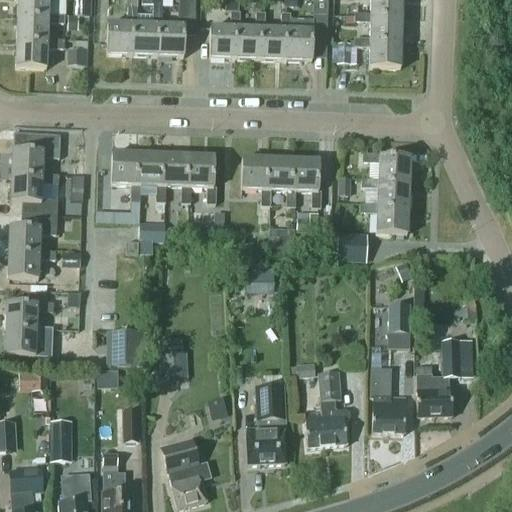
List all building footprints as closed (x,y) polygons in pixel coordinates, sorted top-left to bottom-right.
[(17,0),(16,21),(47,22),(47,18),(48,2),(64,3),(64,0),(17,0)] [(88,0),(73,0),(73,18),(88,19),(88,0)] [(106,58),(132,59),(133,28),(136,28),(137,0),(127,0),(127,28),(107,27),(106,58)] [(136,28),(133,28),(132,59),(157,60),(158,29),(162,29),(162,0),(141,0),(141,9),(153,9),(152,29),(136,28)] [(158,29),(157,60),(183,61),(184,31),(194,31),(194,0),(177,0),(176,30),(162,29),(158,29)] [(292,0),(284,0),(285,10),(293,11),(292,0)] [(370,1),(369,17),(369,21),(400,22),(400,0),(353,0),(353,1),(370,1)] [(208,62),(234,63),(235,32),(239,32),(240,15),(230,15),(230,31),(210,31),(208,62)] [(234,63),(238,63),(260,64),(261,33),(264,33),(265,16),(256,16),(255,32),(239,32),(235,32),(234,63)] [(280,33),(264,33),(261,33),(260,64),(285,64),(286,33),(289,34),(290,17),(281,17),(280,33)] [(369,26),(369,42),(369,46),(400,47),(400,22),(369,21),(369,17),(353,17),(353,26),(369,26)] [(47,18),(47,22),(16,21),(15,46),(46,47),(46,43),(47,27),(64,28),(64,19),(61,19),(47,18)] [(76,33),(76,19),(66,18),(66,33),(76,33)] [(305,34),(289,34),(286,33),(285,64),(311,65),(311,54),(325,55),(325,61),(324,61),(324,62),(325,62),(327,18),(306,18),(305,34)] [(369,46),(369,42),(352,42),(352,51),(369,52),(368,72),(399,72),(400,47),(369,46)] [(63,44),(46,43),(46,47),(15,46),(14,72),(45,73),(46,53),(63,53),(63,44)] [(335,67),(349,68),(350,47),(336,47),(335,67)] [(85,69),(85,53),(75,53),(71,53),(71,69),(85,69)] [(11,154),(10,180),(41,181),(41,177),(42,162),(58,162),(59,138),(27,137),(27,155),(11,154)] [(139,206),(139,189),(136,189),(137,158),(111,157),(110,188),(130,189),(129,206),(139,206)] [(378,167),(377,183),(377,186),(408,188),(409,162),(379,160),(379,157),(362,157),(361,166),(378,167)] [(164,207),(164,190),(161,190),(162,159),(137,158),(136,189),(139,189),(155,190),(155,206),(164,207)] [(189,208),(190,191),(186,191),(187,160),(162,159),(161,190),(164,190),(180,191),(180,207),(189,208)] [(186,191),(190,191),(206,192),(205,208),(214,209),(215,191),(212,191),(213,161),(187,160),(186,191)] [(269,210),(269,194),(266,194),(267,163),(241,162),(240,193),(260,194),(260,210),(269,210)] [(294,211),(295,195),(291,195),(292,164),(267,163),(266,194),(269,194),(285,195),(285,211),(294,211)] [(291,195),(295,195),(311,195),(310,212),(319,212),(320,195),(317,195),(318,165),(292,164),(291,195)] [(41,181),(10,180),(9,206),(21,206),(20,218),(56,220),(57,204),(40,203),(41,187),(57,187),(58,178),(41,177),(41,181)] [(347,182),(338,182),(338,198),(347,198),(347,182)] [(377,192),(376,208),(376,211),(407,213),(408,188),(377,186),(377,183),(361,182),(360,191),(377,192)] [(376,211),(376,208),(360,207),(359,216),(376,217),(375,237),(406,239),(407,213),(376,211)] [(222,217),(214,217),(214,229),(222,229),(222,217)] [(268,233),(268,217),(256,217),(256,233),(268,233)] [(309,217),(309,223),(295,223),(295,233),(317,233),(317,217),(309,217)] [(55,239),(56,230),(56,220),(20,218),(20,231),(8,231),(7,257),(38,258),(38,254),(39,238),(55,239)] [(151,245),(163,245),(163,231),(138,230),(138,244),(139,244),(139,258),(150,258),(151,245)] [(280,233),(268,233),(268,240),(258,240),(257,253),(279,253),(280,233)] [(345,262),(367,261),(365,239),(344,240),(345,262)] [(124,258),(136,258),(137,247),(125,247),(124,258)] [(38,258),(7,257),(6,282),(37,284),(38,263),(54,264),(55,255),(38,254),(38,258)] [(80,256),(62,255),(61,271),(80,272),(80,256)] [(411,281),(404,266),(395,271),(401,285),(411,281)] [(272,276),(245,276),(245,296),(272,296),(272,276)] [(464,293),(466,309),(474,307),(472,292),(464,293)] [(5,307),(4,333),(35,334),(35,331),(36,315),(52,316),(53,306),(35,305),(35,309),(5,307)] [(387,338),(408,338),(409,309),(388,308),(387,338)] [(4,333),(3,359),(17,360),(31,360),(34,360),(35,340),(51,341),(52,331),(35,331),(35,334),(4,333)] [(106,335),(105,372),(142,372),(143,337),(106,335)] [(415,379),(416,421),(451,421),(450,388),(448,388),(448,382),(459,382),(458,345),(441,345),(442,381),(431,381),(431,378),(415,379)] [(184,356),(172,357),(173,381),(185,380),(184,356)] [(296,382),(296,383),(315,381),(313,368),(288,371),(288,383),(296,382)] [(372,416),(371,437),(403,438),(404,417),(403,417),(404,402),(389,401),(390,374),(370,373),(369,402),(373,402),(372,416)] [(117,392),(117,375),(97,375),(97,393),(117,392)] [(18,395),(46,394),(46,376),(18,376),(18,395)] [(319,404),(320,416),(303,418),(304,428),(306,453),(345,449),(343,426),(345,425),(347,422),(346,417),(344,414),(335,415),(334,404),(339,404),(337,376),(317,378),(319,404)] [(257,432),(245,433),(246,469),(284,468),(282,433),(285,433),(284,421),(282,378),(260,379),(260,391),(255,391),(256,425),(257,425),(257,432)] [(140,447),(139,413),(121,414),(122,448),(140,447)] [(0,427),(0,457),(11,457),(10,427),(0,427)] [(50,465),(65,465),(65,449),(71,449),(71,437),(51,437),(50,465)] [(170,492),(175,511),(183,511),(205,506),(199,484),(209,481),(206,467),(198,470),(191,443),(160,451),(167,477),(168,482),(171,492),(170,492)] [(101,495),(101,511),(129,511),(129,506),(130,506),(130,498),(128,498),(128,496),(123,496),(123,478),(116,478),(116,459),(103,459),(103,495),(101,495)] [(31,511),(30,501),(30,496),(40,495),(38,472),(13,475),(15,503),(12,503),(12,511),(31,511)] [(60,508),(57,508),(57,511),(85,511),(85,504),(90,503),(88,479),(73,480),(73,484),(60,485),(62,505),(60,505),(60,508)]
